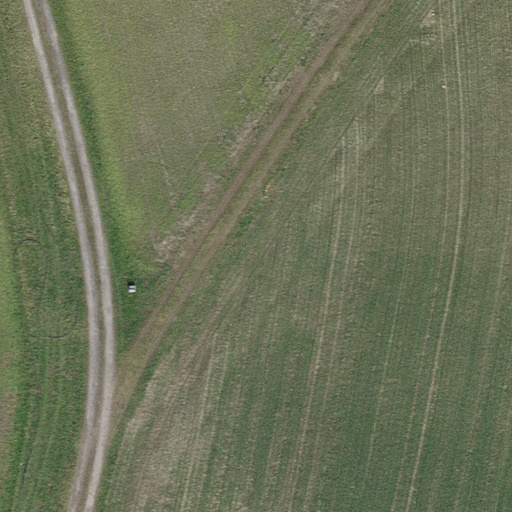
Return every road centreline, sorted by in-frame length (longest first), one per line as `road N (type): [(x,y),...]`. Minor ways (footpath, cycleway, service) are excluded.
road 1 (track): [(31,0),(102,271),(95,374),(65,511)]
road 2 (track): [(95,374),(148,322),(380,0)]
